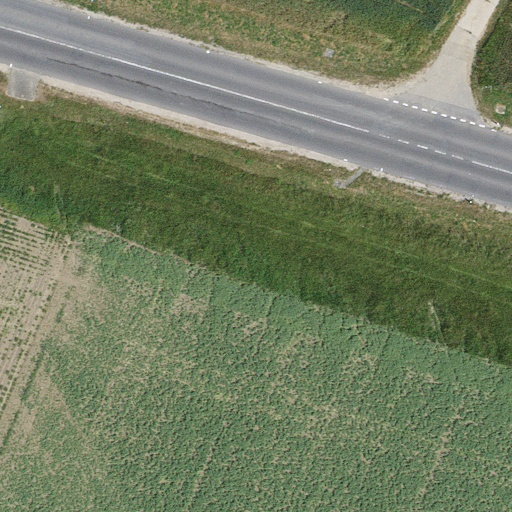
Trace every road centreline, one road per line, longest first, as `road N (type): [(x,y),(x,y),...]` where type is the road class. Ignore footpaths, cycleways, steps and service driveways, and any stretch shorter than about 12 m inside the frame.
road 1 (tertiary): [(0,25),(511,175)]
road 2 (track): [(402,141),(482,0)]
